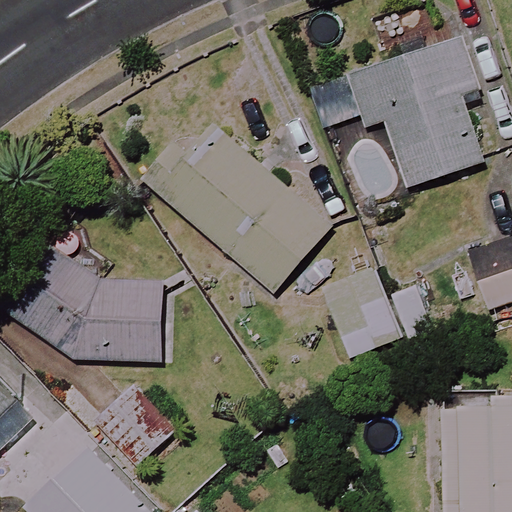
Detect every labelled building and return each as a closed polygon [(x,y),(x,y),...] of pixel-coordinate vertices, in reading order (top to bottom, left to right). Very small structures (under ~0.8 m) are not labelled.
[(480,91),(464,40),(351,75),(367,127),(390,120),(411,187),(488,163),(466,95),(480,91)] [(333,227),(222,133),(196,164),(175,146),(146,181),(277,292),(333,227)] [(511,301),(511,240),(468,255),(486,310),(511,301)] [(93,276),(41,243),(0,306),(0,312),(79,363),(160,371),(169,283),(93,276)] [(387,300),(407,338),(435,325),(414,286),(387,300)] [(407,338),(387,300),(365,312),(373,327),(343,343),(356,363),(407,338)] [(179,431),(138,385),(100,420),(142,465),(179,431)] [(0,453),(33,422),(0,388),(0,453)] [(511,511),(511,403),(441,405),(444,511),(511,511)] [(135,511),(149,500),(85,432),(41,474),(76,511),(135,511)]
